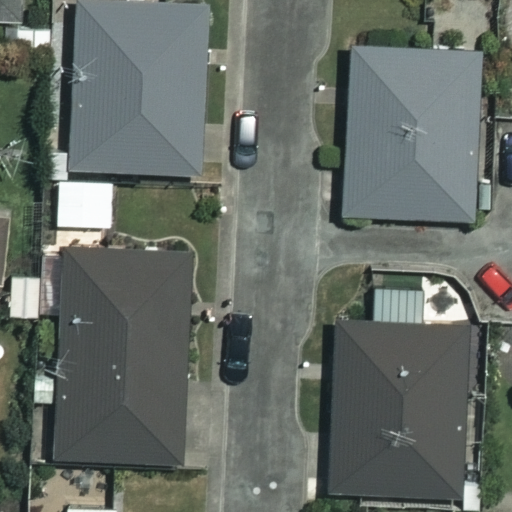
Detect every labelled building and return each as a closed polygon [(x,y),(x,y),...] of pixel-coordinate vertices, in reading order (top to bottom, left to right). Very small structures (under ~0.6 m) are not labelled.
[(8,0),(0,0),(0,18),(7,19),(8,0)] [(195,1),(150,0),(70,0),(66,167),(190,170),(195,1)] [(480,219),(489,0),(434,0),(432,50),(346,46),(338,213),(480,219)] [(106,179),(52,180),(53,224),(107,223),(106,179)] [(182,253),(58,249),(50,456),(175,461),(182,253)] [(423,280),(377,279),(376,322),(326,321),(321,493),(452,498),(458,326),(422,325),(423,280)]
